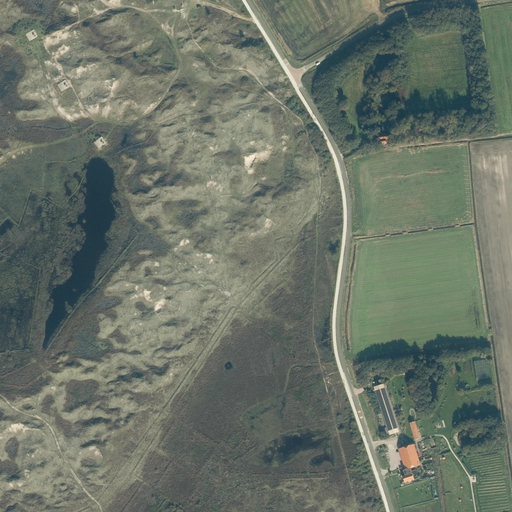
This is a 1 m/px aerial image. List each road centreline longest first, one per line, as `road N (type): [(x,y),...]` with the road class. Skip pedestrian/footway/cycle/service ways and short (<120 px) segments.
road 1 (unclassified): [(391,511),(339,356),(344,181),(294,76)]
road 2 (unclassified): [(294,76),(402,14),(480,0)]
